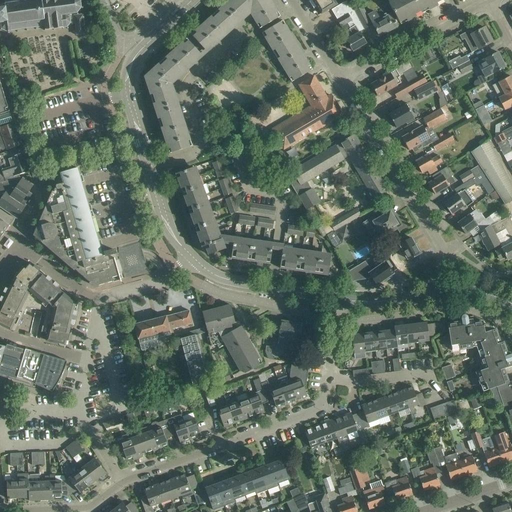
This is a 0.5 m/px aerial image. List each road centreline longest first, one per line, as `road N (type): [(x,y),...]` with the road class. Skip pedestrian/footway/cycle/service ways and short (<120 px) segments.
road 1 (residential): [(121,480),(77,393),(99,303),(172,278),(196,260)]
road 2 (residential): [(340,80),(463,291)]
road 3 (residential): [(121,480),(321,405),(327,377)]
road 4 (residential): [(150,168),(200,148),(186,85),(247,28)]
road 5 (secondary): [(150,168),(128,92),(129,66),(191,0)]
road 6 (residential): [(340,80),(490,0)]
road 7 (secondary): [(341,299),(229,280),(196,260)]
road 8 (residential): [(327,377),(353,382),(429,372),(435,395)]
road 9 (secondary): [(463,291),(341,299)]
